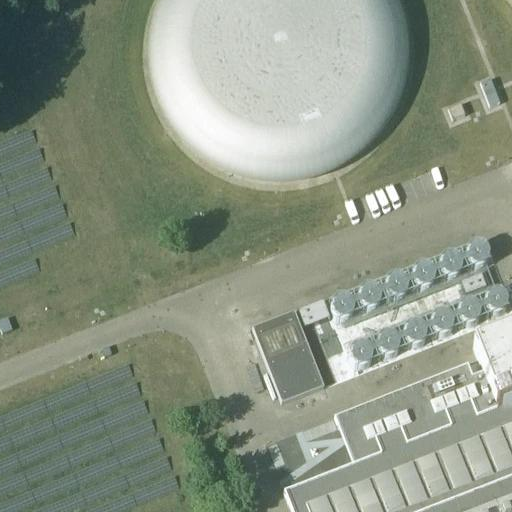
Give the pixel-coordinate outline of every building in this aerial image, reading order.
[(395,0),(162,0),(151,35),(151,80),(167,122),(197,156),(232,176),(272,185),(313,180),(350,164),(381,136),(401,101),(409,60),(404,20),(395,0)] [(479,86),(488,110),(499,106),(489,82),(479,86)] [(464,118),(460,107),(447,112),(451,123),(464,118)] [(480,278),(459,287),(464,300),(485,291),(480,278)] [(322,305),(297,315),(303,332),(329,322),(322,305)] [(323,391),(294,315),(251,332),(280,408),(323,391)] [(511,511),(511,335),(473,351),(482,376),(472,380),(467,369),(333,421),(351,468),(282,495),(288,511),(511,511)]
